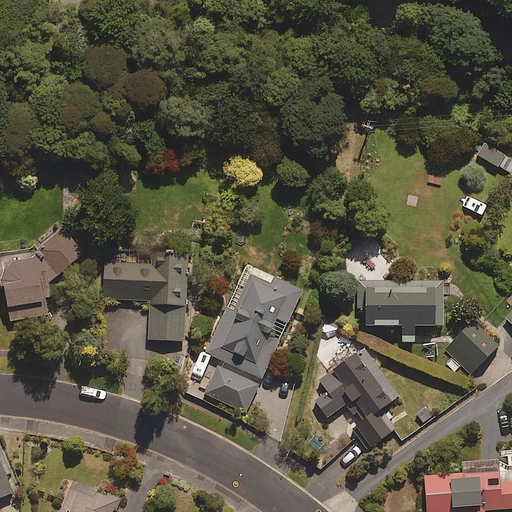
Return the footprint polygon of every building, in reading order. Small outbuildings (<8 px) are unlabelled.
[(511,157),(484,141),(477,153),(511,173),(511,157)] [(0,249),(0,286),(6,286),(10,318),(48,313),(45,295),(51,294),(49,281),(85,250),(64,226),(43,243),(0,249)] [(188,251),(149,249),(149,261),(103,259),(102,297),(150,299),(148,337),(184,339),(188,251)] [(301,292),(252,269),(245,285),(239,282),(206,352),(222,359),(208,390),(247,409),(301,292)] [(445,283),(360,279),(359,305),(366,306),(365,322),(402,324),(401,340),(413,341),(414,325),(443,326),(445,283)] [(456,370),(462,364),(479,380),(488,371),(480,363),(498,344),(471,319),(444,348),(453,356),(447,362),(456,370)] [(398,393),(360,344),(317,377),(328,391),(316,400),(328,416),(348,401),(362,420),(353,427),(367,446),(391,428),(377,409),(398,393)] [(452,399),(443,387),(429,399),(438,410),(452,399)] [(0,497),(13,493),(0,447),(0,497)] [(483,449),(483,456),(425,458),(426,511),(457,511),(458,503),(469,503),(468,511),(486,511),(487,511),(487,506),(511,505),(511,452),(495,453),(495,449),(483,449)] [(107,511),(113,496),(72,480),(60,511),(53,509),(51,511),(107,511)]
